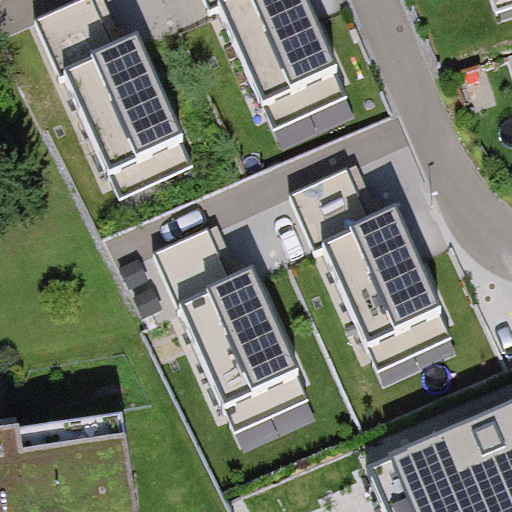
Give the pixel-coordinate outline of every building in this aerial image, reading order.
[(94,0),(92,0),(35,25),(105,182),(186,147),(138,40),(116,50),(94,0)] [(207,0),(258,113),(338,78),(304,0),(207,0)] [(511,0),(500,0),(508,26),(511,24),(511,0)] [(350,175),(292,201),(361,358),(442,322),(395,216),(373,226),(350,175)] [(213,235),(155,261),(224,418),(305,383),(258,276),(236,286),(213,235)] [(0,511),(130,511),(121,441),(0,456),(0,511)]
